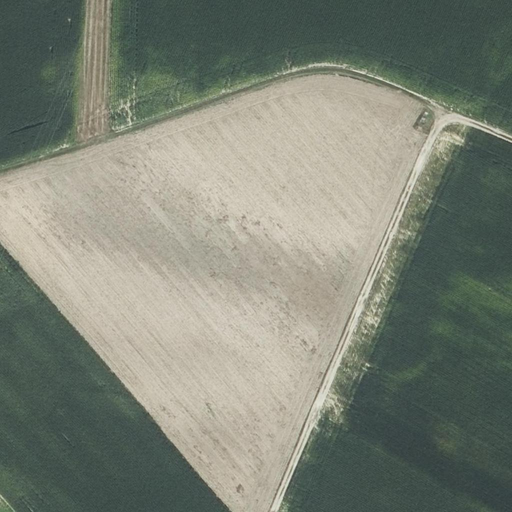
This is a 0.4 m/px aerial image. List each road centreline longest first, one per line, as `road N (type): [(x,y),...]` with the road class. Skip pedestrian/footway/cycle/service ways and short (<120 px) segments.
road 1 (track): [(274,511),(418,148),(439,123),(454,119),(511,140)]
road 2 (track): [(0,173),(306,72),(382,85),(454,119)]
